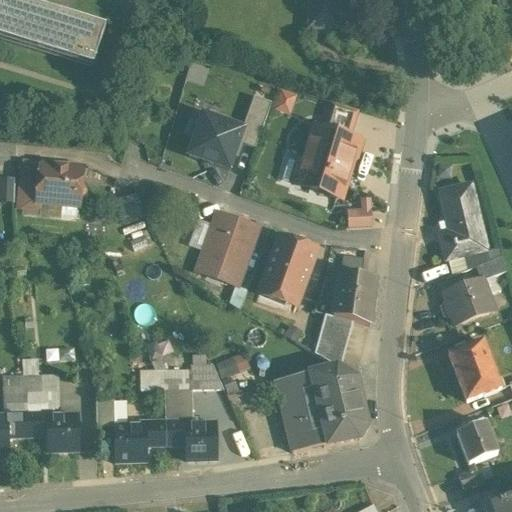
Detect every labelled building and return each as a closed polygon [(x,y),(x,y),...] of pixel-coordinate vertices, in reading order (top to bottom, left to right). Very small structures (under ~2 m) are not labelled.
[(3,0),(0,0),(0,41),(93,70),(104,31),(3,0)] [(310,0),(310,10),(308,10),(308,31),(338,31),(338,0),(310,0)] [(254,99),(242,131),(237,145),(254,151),(270,105),(254,99)] [(358,114),(331,105),(323,133),(349,142),(358,114)] [(188,158),(228,172),(237,145),(242,131),(203,117),(188,158)] [(323,133),(314,131),(297,185),(326,194),(328,198),(336,201),(341,198),(352,162),(354,162),(360,143),(354,141),(353,143),(349,142),(323,133)] [(82,171),(44,167),(40,171),(39,179),(36,205),(38,206),(61,208),(60,220),(75,221),(76,210),(78,210),(78,204),(80,204),(85,200),(85,193),(82,189),(80,188),(82,171)] [(39,179),(21,178),(18,210),(37,212),(38,206),(36,205),(39,179)] [(470,188),(440,195),(450,235),(440,237),(446,263),(463,259),(481,254),(472,219),(477,218),(470,188)] [(347,229),(372,228),(371,199),(360,199),(361,210),(347,210),(347,229)] [(256,231),(218,217),(197,274),(236,287),(256,231)] [(316,253),(278,239),(258,295),(281,303),(282,300),(297,305),(316,253)] [(481,254),(463,259),(467,273),(477,269),(488,265),(488,264),(486,253),(481,254)] [(488,265),(477,269),(482,283),(483,283),(483,284),(494,279),(505,275),(500,259),(488,264),(488,265)] [(362,262),(343,260),(341,277),(360,280),(362,262)] [(341,277),(338,277),(332,320),(353,325),(368,329),(374,282),(360,280),(341,277)] [(494,279),(483,284),(488,299),(500,294),(494,279)] [(482,283),(443,298),(446,307),(444,308),(448,319),(450,318),(454,328),(494,314),(483,284),(483,283),(482,283)] [(332,320),(324,317),(313,356),(336,370),(339,372),(353,325),(332,320)] [(500,391),(482,344),(447,357),(465,405),(482,398),(482,399),(496,394),(496,393),(500,391)] [(244,355),(218,363),(222,377),(248,370),(244,355)] [(161,363),(151,364),(155,374),(165,374),(161,363)] [(212,368),(191,369),(192,393),(222,392),(212,368)] [(336,370),(274,385),(291,455),(358,442),(366,429),(355,381),(339,372),(336,370)] [(187,393),(187,373),(165,374),(155,374),(163,393),(187,393)] [(163,393),(155,374),(140,374),(140,393),(163,393)] [(40,378),(23,379),(26,397),(40,396),(40,378)] [(54,378),(40,378),(40,396),(54,396),(54,378)] [(2,379),(2,397),(26,397),(23,379),(2,379)] [(26,397),(26,417),(41,416),(40,396),(26,397)] [(11,417),(26,417),(26,397),(2,397),(3,420),(11,420),(11,417)] [(113,403),(95,404),(96,430),(113,430),(113,429),(114,429),(113,403)] [(77,419),(41,419),(41,416),(26,417),(27,440),(47,440),(47,455),(78,454),(77,419)] [(3,420),(0,420),(0,456),(8,456),(7,441),(27,441),(27,440),(26,417),(11,417),(11,420),(3,420)] [(179,425),(164,425),(165,449),(185,448),(185,464),(216,463),(216,427),(189,428),(189,419),(179,420),(179,425)] [(114,429),(113,429),(113,430),(113,466),(146,465),(146,450),(165,449),(164,425),(149,425),(149,428),(114,429)] [(484,425),(456,437),(468,468),(497,457),(484,425)] [(478,472),(458,480),(463,491),(482,484),(478,472)] [(511,511),(511,500),(490,509),(491,511),(511,511)]
